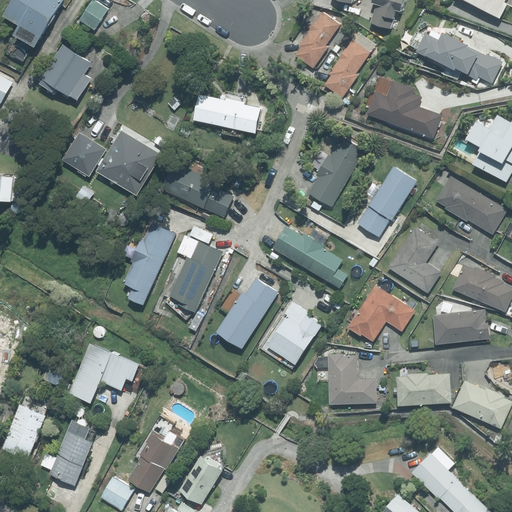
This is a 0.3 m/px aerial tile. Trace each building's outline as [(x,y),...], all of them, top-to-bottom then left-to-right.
[(31,24),(24,36),(46,47),(70,0),(22,0),(14,16),(31,24)] [(96,0),(83,20),(100,31),(113,10),(96,0)] [(401,0),(370,0),(369,4),(375,6),(369,24),(389,30),(393,19),(391,18),(393,11),(398,13),(401,0)] [(511,0),(462,0),(500,19),(508,5),(511,7),(511,0)] [(307,32),(308,32),(298,47),(300,48),(294,56),(312,69),(326,49),(323,47),(339,26),(320,13),(307,32)] [(447,44),(428,35),(420,51),(440,61),(441,58),(478,77),(479,74),(493,81),(502,62),(487,55),(486,58),(468,49),(468,50),(460,46),(462,42),(451,36),(447,44)] [(354,75),(369,54),(351,42),(328,75),(330,76),(323,87),(341,99),(357,76),(354,75)] [(48,78),(52,80),(49,85),(61,92),(63,88),(84,100),(96,79),(90,75),(97,63),(68,45),(48,78)] [(336,45),(331,50),(335,53),(340,48),(336,45)] [(0,72),(0,99),(6,103),(17,82),(0,72)] [(380,92),(371,116),(438,139),(446,115),(422,107),(426,97),(418,94),(420,89),(396,80),(390,96),(380,92)] [(234,100),(204,95),(199,119),(265,133),(270,108),(253,105),(253,102),(234,98),(234,100)] [(184,105),(177,97),(171,102),(179,110),(184,105)] [(511,119),(511,121),(497,113),(489,127),(476,120),(466,137),(481,145),(480,147),(482,147),(473,162),(506,180),(511,170),(511,119)] [(126,131),(104,171),(146,194),(168,154),(126,131)] [(84,133),(67,160),(96,177),(112,150),(84,133)] [(309,165),(319,171),(316,177),(317,178),(308,194),(331,207),(364,151),(341,137),(329,157),(317,151),(309,165)] [(222,181),(180,163),(168,191),(229,217),(238,196),(219,188),(222,181)] [(393,168),(356,225),(378,238),(389,220),(391,221),(416,183),(393,168)] [(0,199),(25,201),(26,177),(0,175),(0,199)] [(435,202),(444,208),(444,209),(466,222),(467,220),(492,235),(507,211),(450,178),(435,202)] [(97,199),(94,203),(101,208),(103,204),(97,199)] [(140,287),(135,298),(151,305),(181,233),(156,223),(149,240),(146,238),(136,262),(139,263),(131,284),(140,287)] [(271,250),(332,285),(330,288),(337,292),(347,275),(336,270),(341,261),(321,250),(323,246),(302,234),(301,236),(284,227),(271,250)] [(413,228),(387,269),(427,295),(441,274),(424,263),(437,244),(413,228)] [(186,300),(184,305),(202,313),(228,252),(203,241),(195,259),(193,257),(176,296),(186,300)] [(505,262),(489,253),(484,262),(500,271),(505,262)] [(492,278),(493,276),(474,268),(473,271),(462,266),(452,290),(504,313),(511,295),(511,288),(502,284),(503,283),(492,278)] [(241,294),(215,333),(240,350),(277,294),(255,279),(244,295),(241,294)] [(374,286),(346,329),(358,337),(360,335),(371,342),(385,322),(400,333),(414,313),(374,286)] [(337,300),(332,308),(337,311),(342,303),(337,300)] [(265,347),(293,366),(321,325),(306,315),(307,313),(291,303),(283,314),(286,316),(265,347)] [(483,311),(432,316),(435,345),(489,340),(487,319),(484,319),(483,311)] [(421,340),(410,339),(410,349),(421,349),(421,340)] [(110,349),(90,341),(70,392),(91,401),(100,380),(122,389),(127,377),(132,379),(140,361),(110,349)] [(327,357),(319,358),(319,371),(327,371),(328,406),(375,405),(375,380),(356,380),(355,357),(342,357),(342,355),(327,356),(327,357)] [(14,367),(0,360),(0,384),(6,387),(14,367)] [(74,368),(57,360),(48,379),(65,387),(74,368)] [(511,365),(493,367),(494,380),(511,378),(511,365)] [(396,389),(393,389),(393,396),(395,396),(396,407),(448,404),(447,398),(450,398),(448,374),(426,375),(426,374),(404,375),(404,378),(395,378),(396,389)] [(464,380),(452,408),(502,429),(511,406),(511,401),(504,398),(505,396),(486,388),(485,389),(464,380)] [(28,403),(8,447),(35,460),(56,415),(28,403)] [(81,419),(55,474),(80,487),(102,441),(95,438),(100,428),(81,419)] [(148,456),(145,460),(148,461),(135,479),(154,492),(170,469),(172,470),(187,449),(184,447),(188,441),(176,432),(172,437),(162,431),(154,442),(156,443),(147,455),(148,456)] [(498,435),(493,441),(498,444),(502,437),(498,435)] [(179,486),(185,490),(174,505),(171,503),(164,511),(190,511),(199,500),(200,501),(225,466),(203,451),(179,486)] [(439,499),(451,511),(495,511),(494,510),(492,511),(489,511),(442,465),(445,462),(434,451),(411,474),(437,500),(439,499)] [(119,477),(106,497),(127,511),(140,490),(119,477)] [(417,511),(396,494),(381,511),(417,511)]
